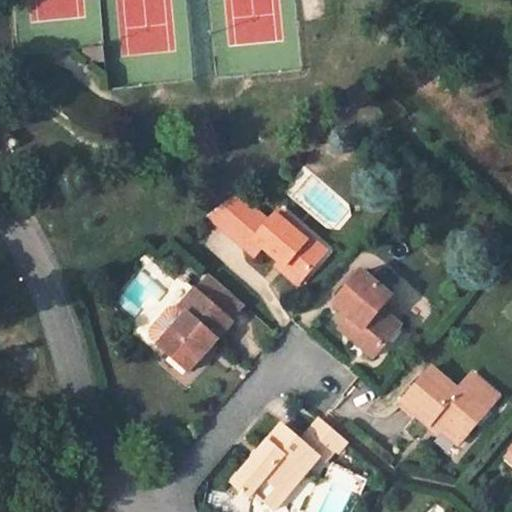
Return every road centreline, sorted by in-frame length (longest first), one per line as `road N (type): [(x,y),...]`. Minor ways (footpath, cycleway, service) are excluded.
road 1 (residential): [(148,511),(107,477),(39,275),(0,207)]
road 2 (residential): [(157,511),(294,353),(325,381)]
